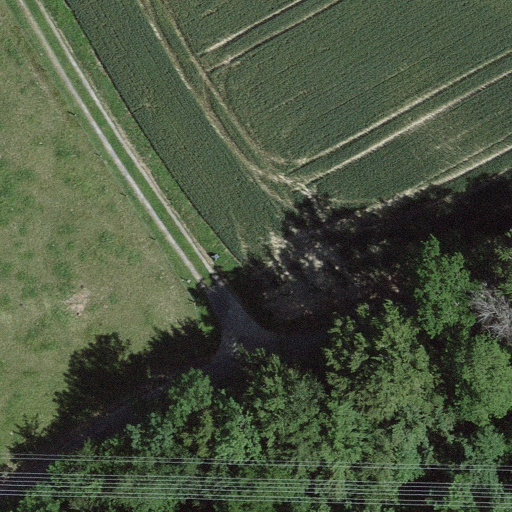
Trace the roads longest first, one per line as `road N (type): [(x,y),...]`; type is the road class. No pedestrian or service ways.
road 1 (track): [(21,511),(164,398),(511,249)]
road 2 (track): [(274,351),(78,92),(28,0)]
